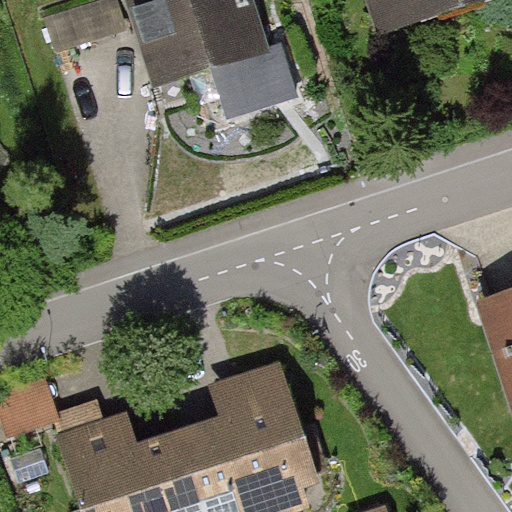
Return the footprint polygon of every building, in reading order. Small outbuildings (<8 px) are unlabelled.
[(272,57),(253,0),(124,0),(156,95),(272,57)] [(509,0),(366,0),(379,40),(509,0)] [(511,297),(477,310),(511,414),(511,297)] [(221,425),(179,439),(203,511),(310,511),(305,496),(320,491),(279,367),(209,390),(221,425)] [(58,417),(47,382),(0,397),(0,422),(7,445),(62,427),(58,417)] [(58,417),(62,427),(65,438),(106,425),(99,404),(58,417)] [(203,511),(179,439),(139,452),(127,417),(106,425),(65,438),(55,441),(79,511),(203,511)]
